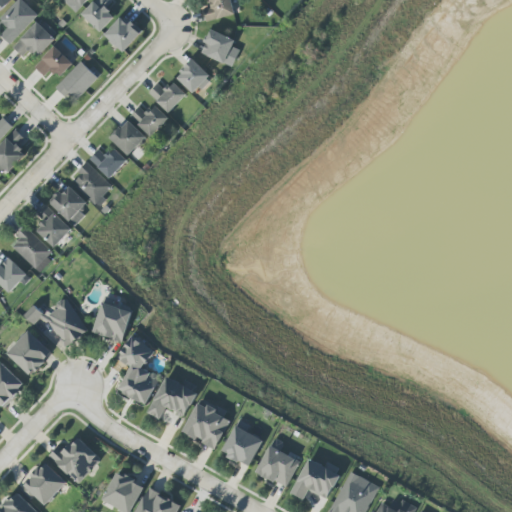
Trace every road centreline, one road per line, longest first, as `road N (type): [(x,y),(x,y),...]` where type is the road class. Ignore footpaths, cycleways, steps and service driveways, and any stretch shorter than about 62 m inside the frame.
road 1 (residential): [(0,213),(171,29)]
road 2 (residential): [(258,511),(103,422),(69,391)]
